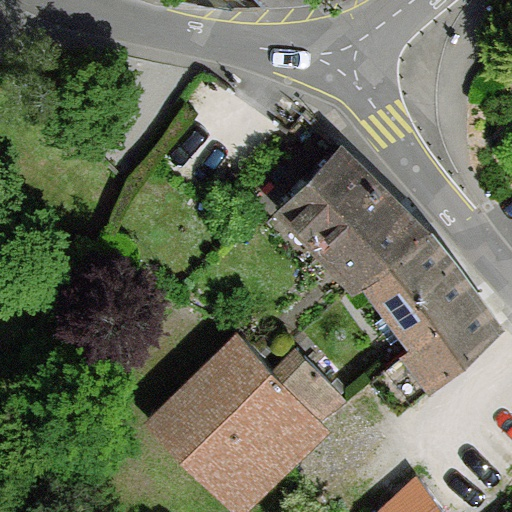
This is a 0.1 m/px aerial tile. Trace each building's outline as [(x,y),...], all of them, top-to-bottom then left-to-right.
[(429,232),(344,148),(288,205),(359,281),(371,274),(429,232)] [(468,277),(429,232),(371,274),(416,337),(407,350),(383,370),(408,402),(504,328),(468,277)] [(277,366),(245,333),(157,420),(181,443),(216,402),(230,414),(277,366)] [(300,347),(277,366),(323,416),(347,399),(300,347)] [(323,416),(277,366),(230,414),(216,402),(181,443),(238,502),(286,453),(323,416)] [(446,511),(422,481),(391,511),(446,511)]
